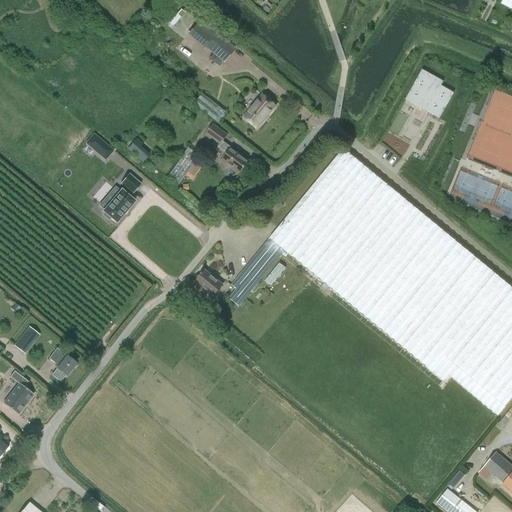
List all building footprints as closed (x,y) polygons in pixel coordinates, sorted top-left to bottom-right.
[(235,49),(200,20),(189,33),(214,54),(210,59),(219,67),(223,62),(235,49)] [(444,85),(446,80),(424,68),(407,99),(442,117),(456,91),(444,85)] [(217,123),(226,114),(206,93),(197,102),(217,123)] [(244,118),(256,128),(275,106),(263,95),(244,118)] [(224,142),(228,137),(213,126),(206,136),(219,145),(221,146),(224,142)] [(94,135),(93,136),(86,145),(105,161),(114,152),(108,147),(98,139),(94,135)] [(152,153),(137,139),(129,149),(144,163),(152,153)] [(231,148),(224,142),(221,146),(219,145),(218,148),(226,153),(219,162),(226,167),(228,164),(239,173),(248,162),(231,148)] [(184,175),(193,181),(206,162),(198,157),(200,154),(189,147),(169,176),(179,183),(184,175)] [(230,286),(236,291),(229,300),(238,308),(284,252),(442,383),(448,375),(498,416),(505,407),(504,405),(511,395),(511,287),(344,148),(277,229),(230,286)] [(115,187),(99,206),(104,210),(104,211),(103,212),(104,212),(105,213),(103,215),(110,221),(112,219),(116,222),(117,223),(117,222),(123,215),(128,209),(134,202),(135,201),(134,201),(129,196),(132,193),(133,193),(141,184),(128,174),(121,183),(126,188),(123,192),(122,191),(121,190),(120,191),(121,191),(120,191),(115,187)] [(205,271),(196,282),(213,296),(222,285),(205,271)] [(39,334),(28,326),(14,345),(24,353),(39,334)] [(60,382),(65,376),(66,376),(76,364),(66,356),(66,357),(57,349),(49,359),(59,366),(52,375),(60,382)] [(19,384),(3,404),(18,415),(34,395),(25,388),(29,382),(14,371),(10,377),(19,384)] [(0,439),(0,456),(8,446),(0,439)] [(511,466),(497,453),(485,466),(491,472),(493,474),(504,483),(502,485),(511,494),(511,466)] [(462,470),(452,482),(457,487),(467,474),(462,470)] [(449,511),(477,511),(460,497),(449,511)] [(20,511),(39,511),(28,503),(20,511)]
